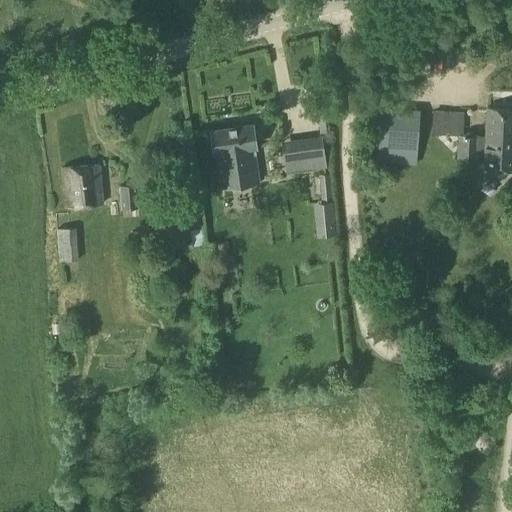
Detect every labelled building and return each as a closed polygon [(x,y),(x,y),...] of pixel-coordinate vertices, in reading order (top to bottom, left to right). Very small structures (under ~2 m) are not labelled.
[(418,111),(378,108),(375,162),(415,165),(418,111)] [(457,136),(456,160),(483,162),(483,170),(511,171),(511,109),(486,108),(484,137),(461,136),(457,136)] [(433,110),(431,133),(457,136),(461,136),(463,113),(433,110)] [(210,131),(209,131),(212,154),(215,153),(220,188),(258,183),(253,148),(256,147),(252,125),(210,131)] [(322,151),(283,157),(285,172),(325,167),(322,151)] [(61,168),(65,207),(102,204),(98,165),(61,168)] [(135,185),(132,185),(118,186),(120,209),(137,207),(135,185)] [(315,238),(334,236),(330,199),(319,200),(311,201),(315,238)] [(181,231),(196,229),(199,244),(208,242),(202,209),(178,213),(181,231)] [(68,228),(56,230),(58,262),(77,260),(74,228),(68,228)] [(221,268),(212,269),(214,279),(222,278),(221,268)]
